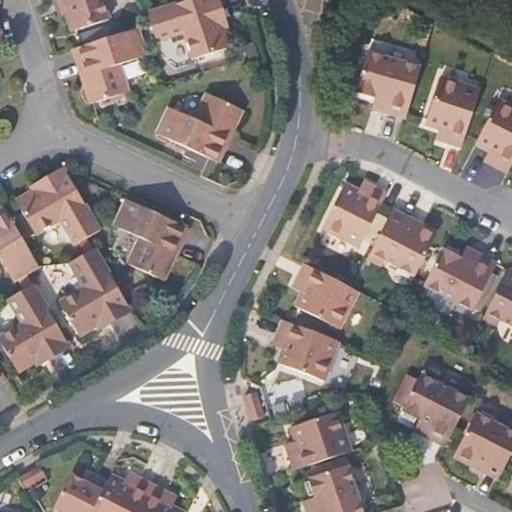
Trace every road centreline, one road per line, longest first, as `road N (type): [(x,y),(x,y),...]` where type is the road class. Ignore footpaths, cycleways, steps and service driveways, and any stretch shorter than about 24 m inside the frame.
road 1 (residential): [(291,146),(376,148),(511,217)]
road 2 (residential): [(57,133),(253,227)]
road 3 (unclassified): [(236,485),(187,438),(150,419),(46,419)]
road 4 (unclassified): [(201,322),(163,353),(46,419)]
road 5 (unclassified): [(236,485),(203,365),(201,322)]
road 6 (unclassified): [(278,0),(294,68),(291,146)]
road 7 (residential): [(9,0),(57,133)]
